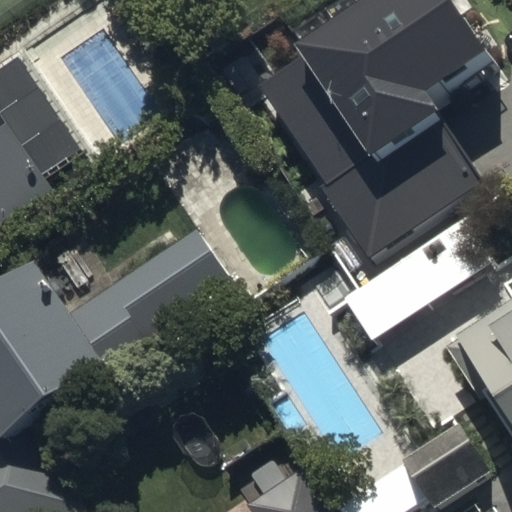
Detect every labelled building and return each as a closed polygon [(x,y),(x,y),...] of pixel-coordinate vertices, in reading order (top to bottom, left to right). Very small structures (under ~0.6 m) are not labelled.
[(498,218),(461,163),(511,129),(511,90),(452,0),(411,0),(311,67),(325,89),(274,123),(386,292),(498,218)] [(0,273),(70,227),(11,138),(0,121),(0,273)] [(0,367),(0,511),(117,511),(165,481),(115,404),(252,314),(216,259),(78,349),(63,326),(0,367)] [(511,353),(469,382),(511,446),(511,353)] [(403,486),(420,511),(475,511),(504,493),(470,442),(403,486)] [(269,511),(324,511),(308,486),(269,511)]
